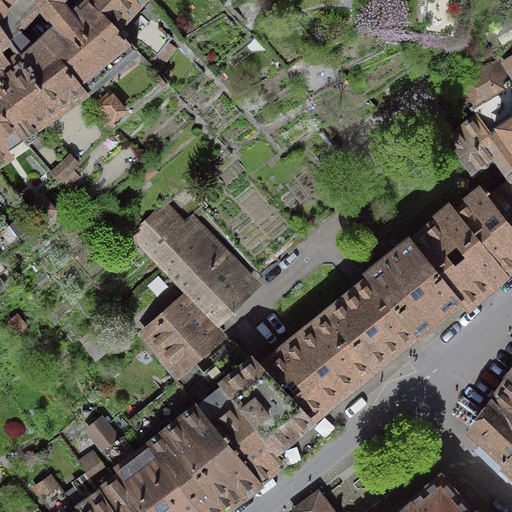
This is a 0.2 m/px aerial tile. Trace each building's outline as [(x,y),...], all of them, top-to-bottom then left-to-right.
[(58,59),(84,91),(84,90),(84,91),(136,49),(114,26),(114,27),(87,0),(0,0),(0,29),(35,77),(58,59)] [(87,0),(114,27),(114,26),(138,0),(87,0)] [(428,0),(425,34),(455,37),(458,0),(428,0)] [(0,81),(1,83),(33,125),(84,91),(58,59),(35,77),(0,29),(0,81)] [(317,59),(313,52),(296,62),(300,69),(317,59)] [(502,65),(500,61),(451,86),(473,112),(478,118),(491,138),(511,124),(511,86),(509,80),(502,65)] [(162,87),(167,82),(160,74),(155,79),(162,87)] [(1,83),(0,81),(0,108),(18,133),(26,144),(39,136),(32,126),(33,125),(1,83)] [(112,121),(125,111),(113,96),(100,107),(106,114),(112,121)] [(0,108),(0,142),(7,153),(8,152),(1,142),(15,132),(16,134),(18,133),(0,108)] [(95,123),(105,134),(115,125),(112,121),(106,114),(95,123)] [(497,146),(491,138),(478,118),(447,142),(471,173),(483,164),(493,156),(498,163),(507,157),(508,156),(500,144),(497,146)] [(511,124),(491,138),(497,146),(500,144),(508,156),(511,161),(511,124)] [(72,168),(78,163),(70,155),(65,160),(72,168)] [(511,161),(508,156),(507,157),(511,164),(511,188),(504,195),(490,177),(480,184),(484,190),(494,202),(511,224),(511,161)] [(511,224),(494,202),(484,190),(468,203),(469,204),(457,213),(453,208),(452,209),(504,273),(511,265),(511,224)] [(42,195),(29,207),(42,222),(55,209),(42,195)] [(161,209),(132,235),(166,271),(215,321),(231,305),(256,280),(195,218),(187,226),(168,206),(162,211),(161,209)] [(438,221),(412,243),(458,299),(465,308),(484,290),(504,273),(452,209),(438,220),(438,221)] [(11,221),(2,228),(11,239),(20,233),(11,221)] [(389,270),(384,264),(370,276),(416,333),(437,316),(458,299),(412,243),(412,242),(398,253),(402,259),(389,270)] [(408,339),(416,333),(370,276),(368,277),(371,280),(364,285),(328,314),(372,368),(394,351),(408,339)] [(183,300),(148,331),(182,368),(193,358),(203,349),(216,337),(183,300)] [(256,361),(255,362),(309,419),(341,393),(372,368),(328,314),(332,320),(322,327),(318,322),(276,356),(280,361),(267,372),(256,361)] [(301,425),(309,419),(255,362),(238,344),(214,363),(217,367),(207,376),(193,358),(182,368),(148,331),(141,338),(177,381),(187,393),(213,372),(225,386),(224,387),(273,448),(275,447),(301,425)] [(91,332),(81,340),(96,359),(106,351),(91,332)] [(225,386),(213,372),(187,393),(202,411),(260,480),(272,469),(285,459),(275,447),(273,448),(224,387),(225,386)] [(511,378),(503,391),(494,403),(511,419),(511,378)] [(165,394),(164,392),(146,406),(148,408),(131,421),(130,420),(129,420),(151,447),(202,511),(217,511),(234,499),(260,480),(202,411),(187,393),(177,381),(176,382),(177,384),(165,394)] [(483,438),(484,440),(476,449),(497,470),(499,468),(509,478),(508,480),(511,483),(511,419),(494,403),(484,416),(474,430),(479,435),(483,438)] [(96,440),(104,450),(118,440),(102,420),(88,430),(96,440)] [(150,447),(120,469),(117,465),(130,455),(118,440),(104,450),(118,467),(117,467),(123,474),(152,511),(202,511),(151,447),(129,420),(128,421),(150,447)] [(31,452),(23,457),(28,464),(32,461),(36,458),(31,452)] [(152,511),(123,474),(117,479),(109,468),(107,470),(95,453),(80,462),(89,476),(114,511),(152,511)] [(85,502),(86,503),(77,509),(78,511),(114,511),(89,476),(88,476),(98,490),(93,493),(95,495),(85,502)] [(469,511),(441,477),(416,498),(398,511),(469,511)] [(78,511),(77,509),(59,485),(42,496),(53,511),(78,511)] [(305,503),(294,511),(329,511),(317,494),(305,503)]
